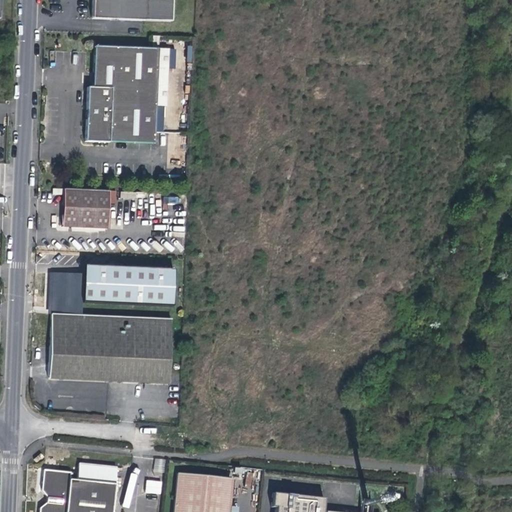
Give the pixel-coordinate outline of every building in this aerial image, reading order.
[(176,17),(175,0),(97,0),(98,17),(176,17)] [(165,111),(167,53),(157,53),(158,37),(151,37),(150,53),(92,50),(90,91),(85,91),(85,100),(83,146),(111,146),(153,148),(155,110),(165,111)] [(108,192),(63,190),(62,208),(61,228),(107,229),(108,192)] [(174,270),(89,267),(88,276),(81,275),(77,275),(61,274),(60,297),(60,301),(82,301),(82,304),(172,308),(174,270)] [(60,297),(61,274),(77,275),(77,271),(50,270),(50,283),(49,296),(60,297)] [(168,385),(170,321),(49,315),(49,348),(48,381),(168,385)] [(154,459),(154,472),(164,472),(165,459),(154,459)] [(110,511),(115,469),(78,465),(76,482),(69,482),(69,475),(43,472),(40,492),(46,499),(46,500),(45,503),(39,509),(38,511),(110,511)] [(228,511),(232,480),(176,475),(172,511),(228,511)] [(161,494),(162,481),(146,480),(145,492),(161,494)] [(333,511),(325,511),(321,511),(323,498),(271,493),(270,506),(274,507),(273,511),(333,511)]
